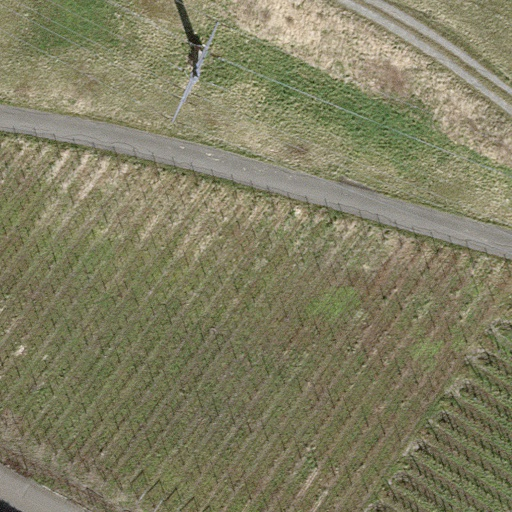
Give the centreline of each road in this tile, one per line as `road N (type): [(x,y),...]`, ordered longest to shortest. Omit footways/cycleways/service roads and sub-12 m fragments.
road 1 (track): [(0,123),(282,182),(511,245)]
road 2 (track): [(345,0),(458,61),(511,102)]
